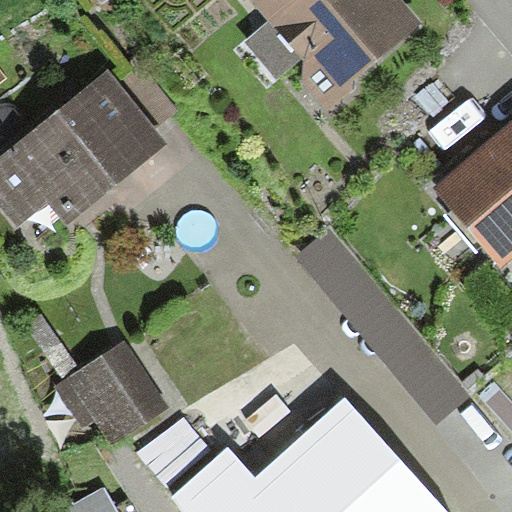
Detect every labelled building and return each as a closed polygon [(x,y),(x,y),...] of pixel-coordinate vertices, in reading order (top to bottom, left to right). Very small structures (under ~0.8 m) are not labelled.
[(293,55),(326,93),(407,21),(388,0),(244,0),(262,19),(242,36),(274,72),(293,55)] [(61,209),(154,135),(101,68),(0,148),(0,196),(19,220),(50,196),(61,209)] [(320,230),(468,398),(511,359),(511,118),(437,184),(409,152),(320,230)] [(87,433),(97,427),(113,451),(171,413),(126,345),(58,390),(87,433)] [(437,511),(337,396),(238,483),(220,462),(173,502),(179,511),(437,511)]
